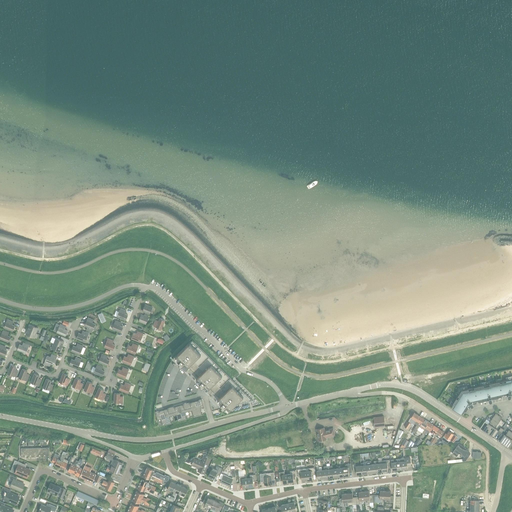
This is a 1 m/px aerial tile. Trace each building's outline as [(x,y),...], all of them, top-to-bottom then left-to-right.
[(145,314),(148,315),(149,314),(150,314),(152,307),(145,305),(142,311),(145,312),(145,314)] [(126,320),(128,315),(125,314),(126,311),(120,308),(117,317),(126,320)] [(148,317),(148,315),(145,314),(144,316),(141,315),(138,321),(146,324),(149,317),(148,317)] [(95,324),(92,323),(94,320),(88,318),(85,326),(87,327),(86,330),(92,332),(95,324)] [(165,321),(160,318),(159,321),(155,320),(153,326),(161,329),(165,321)] [(13,331),(15,326),(12,325),(13,322),(7,319),(4,327),(13,331)] [(121,332),(123,327),(120,326),(121,323),(115,320),(112,329),(121,332)] [(65,336),(68,331),(65,329),(66,326),(60,324),(57,332),(65,336)] [(27,330),(36,333),(38,328),(30,325),(27,330)] [(0,338),(8,342),(10,337),(8,336),(9,333),(3,330),(0,337),(0,338)] [(34,338),(36,333),(27,330),(25,335),(34,338)] [(81,334),(78,333),(76,338),(85,341),(88,333),(82,331),(81,334)] [(136,334),(133,333),(131,338),(140,342),(143,334),(137,331),(136,334)] [(53,343),(62,347),(64,342),(55,338),(53,343)] [(113,350),(115,345),(112,344),(114,341),(108,338),(104,347),(113,350)] [(250,398),(239,387),(192,340),(177,356),(181,360),(178,362),(179,364),(179,365),(181,367),(184,363),(199,377),(196,380),(197,381),(196,382),(198,384),(202,381),(223,402),(221,405),(222,406),(221,407),(223,409),(227,406),(228,407),(247,402),(247,401),(250,398)] [(19,345),(17,349),(26,353),(28,349),(29,345),(32,346),(33,344),(26,341),(25,343),(23,342),(22,345),(19,344),(19,345)] [(60,352),(62,347),(53,343),(51,348),(60,352)] [(131,346),(129,345),(126,350),(135,354),(138,346),(133,343),(131,346)] [(76,347),(73,346),(71,351),(80,354),(83,346),(77,344),(76,347)] [(54,364),(56,359),(57,356),(52,354),(50,357),(47,356),(44,364),(50,366),(51,363),(54,364)] [(107,365),(109,360),(107,359),(108,356),(102,354),(99,362),(107,365)] [(127,357),(124,356),(122,361),(131,365),(134,357),(128,354),(127,357)] [(74,360),(72,359),(69,364),(78,368),(81,359),(76,357),(74,360)] [(15,370),(16,367),(11,365),(8,374),(16,377),(18,371),(15,370)] [(102,376),(104,371),(102,370),(103,367),(97,365),(94,373),(102,376)] [(122,370),(119,369),(117,374),(125,378),(129,370),(123,367),(122,370)] [(26,374),(27,371),(22,369),(19,378),(27,381),(29,375),(26,374)] [(67,378),(68,375),(63,373),(59,382),(67,385),(70,379),(67,378)] [(38,379),(39,376),(34,374),(31,383),(39,386),(41,380),(38,379)] [(80,382),(81,380),(76,378),(72,386),(81,390),(83,384),(80,382)] [(498,396),(508,394),(508,396),(508,397),(509,398),(510,397),(511,396),(511,395),(511,378),(495,382),(498,396)] [(50,384),(51,381),(46,379),(43,387),(51,391),(53,385),(50,384)] [(91,386),(93,383),(87,381),(84,390),(92,393),(94,387),(91,386)] [(124,385),(121,384),(119,389),(128,393),(131,385),(125,382),(124,385)] [(495,382),(487,384),(480,386),(483,400),(488,399),(489,401),(490,402),(491,401),(492,401),(492,400),(491,398),(498,396),(495,382)] [(480,386),(461,390),(452,406),(464,413),(470,404),(471,406),(472,406),(473,406),(473,405),(473,404),(472,402),(483,400),(480,386)] [(103,393),(104,390),(99,388),(95,397),(103,400),(106,394),(103,393)] [(120,396),(120,393),(114,393),(114,403),(123,403),(123,397),(120,396)] [(194,401),(198,416),(202,415),(202,414),(201,408),(204,407),(202,400),(199,401),(199,400),(194,401)] [(192,411),(193,416),(193,417),(198,416),(194,401),(190,403),(191,407),(188,408),(188,411),(192,411)] [(187,419),(187,418),(185,412),(188,411),(188,408),(184,409),(183,404),(179,405),(183,420),(187,419)] [(175,412),(172,412),(173,416),(176,415),(178,420),(178,421),(183,420),(179,405),(174,407),(175,412)] [(163,410),(167,424),(172,423),(170,416),(173,416),(172,412),(169,413),(168,408),(163,410)] [(161,419),(163,425),(167,424),(163,410),(159,411),(159,412),(156,413),(157,420),(161,419)] [(414,423),(419,416),(414,412),(404,427),(407,429),(412,422),(413,423),(414,423)] [(487,433),(499,416),(496,413),(488,424),(485,421),(480,428),(479,427),(479,428),(487,433)] [(384,416),(374,417),(375,427),(385,426),(384,416)] [(415,433),(424,419),(419,416),(414,423),(417,425),(412,432),(415,433)] [(497,433),(498,431),(495,428),(502,418),(499,416),(487,433),(494,438),(497,433)] [(424,430),(429,422),(424,419),(415,433),(418,429),(423,432),(424,430)] [(429,433),(429,432),(434,425),(429,422),(424,430),(429,433)] [(429,432),(432,434),(430,436),(433,438),(434,436),(439,429),(434,425),(429,432)] [(504,444),(511,432),(507,429),(503,434),(500,432),(502,428),(501,427),(498,431),(497,433),(500,435),(497,440),(504,444)] [(316,429),(319,440),(326,439),(326,437),(334,435),(333,429),(326,430),(326,431),(324,431),(324,428),(316,429)] [(439,439),(444,432),(439,429),(434,436),(433,438),(430,441),(433,443),(434,444),(438,439),(439,439)] [(457,437),(454,434),(449,431),(447,434),(446,433),(442,439),(445,441),(448,443),(450,440),(454,442),(457,437)] [(16,432),(14,436),(18,437),(16,442),(19,444),(23,435),(16,432)] [(466,461),(467,458),(470,454),(468,452),(469,451),(459,444),(452,453),(457,456),(459,453),(464,457),(462,459),(455,460),(448,461),(448,463),(463,462),(462,461),(466,461)] [(64,459),(65,457),(65,456),(62,455),(60,460),(57,459),(59,455),(55,454),(52,462),(55,463),(54,465),(60,468),(63,460),(64,459)] [(68,463),(70,463),(73,457),(70,456),(68,461),(64,459),(63,460),(60,468),(65,470),(67,464),(67,463),(68,463)] [(198,471),(204,474),(210,459),(204,456),(202,462),(194,458),(192,464),(199,468),(198,471)] [(410,458),(404,459),(404,457),(401,458),(402,469),(407,468),(407,467),(411,466),(410,458)] [(79,467),(81,463),(83,460),(80,459),(79,461),(73,474),(79,476),(82,468),(79,467)] [(13,465),(10,471),(14,472),(27,478),(30,470),(20,466),(22,463),(15,460),(13,465)] [(73,474),(79,461),(76,460),(74,465),(71,464),(68,471),(73,474)] [(118,475),(123,463),(114,460),(111,468),(108,467),(106,470),(118,475)] [(382,463),(383,471),(388,471),(388,467),(390,467),(390,460),(384,461),(384,463),(382,463)] [(362,474),(361,466),(355,466),(355,461),(352,461),(353,471),(356,471),(356,474),(362,474)] [(343,468),(344,476),(349,475),(349,473),(352,472),(351,464),(346,464),(345,465),(345,467),(343,468)] [(470,475),(469,488),(481,489),(484,489),(485,466),(470,465),(470,470),(464,470),(464,469),(449,468),(449,483),(463,483),(464,474),(470,475)] [(85,466),(80,477),(92,482),(96,474),(90,471),(91,468),(85,466)] [(208,470),(210,471),(208,477),(214,479),(216,473),(219,475),(222,468),(216,466),(215,469),(212,468),(210,467),(208,470)] [(145,472),(160,479),(161,476),(157,474),(157,475),(153,473),(154,471),(147,467),(145,472)] [(306,471),(307,480),(312,479),(312,475),(315,474),(314,467),(308,468),(309,471),(306,471)] [(236,483),(236,476),(235,468),(231,469),(232,477),(232,478),(224,475),(220,482),(230,486),(231,484),(236,483)] [(307,480),(306,471),(303,471),(303,469),(297,469),(298,476),(301,476),(302,481),(307,480)] [(287,474),(288,482),(294,482),(293,479),(296,479),(295,470),(290,471),(290,474),(287,474)] [(159,482),(160,479),(145,472),(143,477),(150,480),(151,478),(159,482)] [(265,473),(260,474),(261,482),(264,482),(265,485),(271,484),(270,480),(275,480),(274,472),(265,473)] [(288,482),(287,474),(285,474),(284,472),(279,472),(280,481),(283,480),(283,483),(288,482)] [(247,478),(248,487),(254,486),(253,482),(256,481),(255,474),(250,475),(250,478),(247,478)] [(16,480),(17,478),(10,475),(9,478),(12,480),(10,486),(21,491),(24,484),(16,480)] [(248,487),(247,478),(245,478),(244,476),(239,476),(239,483),(242,483),(243,488),(248,487)] [(139,484),(155,491),(156,488),(148,484),(149,483),(142,479),(139,484)] [(110,491),(114,482),(109,480),(108,482),(103,480),(102,484),(106,486),(105,488),(110,491)] [(174,491),(177,484),(171,481),(168,489),(174,491)] [(62,498),(66,490),(63,488),(62,490),(60,489),(60,487),(50,483),(47,491),(57,495),(57,494),(60,495),(59,497),(62,498)] [(153,494),(155,491),(139,484),(137,488),(145,492),(146,489),(150,491),(149,492),(153,494)] [(179,493),(182,486),(177,484),(174,491),(179,493)] [(17,500),(19,496),(10,493),(11,489),(3,486),(2,489),(7,492),(4,499),(17,504),(18,500),(17,500)] [(182,486),(179,493),(185,496),(188,489),(182,486)] [(137,491),(134,497),(143,502),(146,495),(137,491)] [(375,495),(372,495),(369,495),(369,491),(364,492),(365,500),(365,506),(370,505),(369,503),(373,502),(374,502),(375,495)] [(385,499),(385,491),(380,491),(380,495),(377,495),(375,495),(374,502),(376,502),(382,502),(382,499),(385,499)] [(385,491),(385,499),(388,499),(388,502),(393,503),(393,496),(390,496),(391,491),(385,491)] [(362,500),(365,500),(364,492),(358,492),(359,497),(356,497),(357,504),(362,503),(362,500)] [(357,504),(356,497),(353,497),(352,493),(347,494),(348,505),(351,505),(357,504)] [(348,506),(348,505),(347,494),(342,494),(342,499),(339,499),(340,506),(343,506),(348,506)] [(211,508),(214,501),(208,498),(209,497),(206,496),(203,503),(206,504),(205,505),(211,508)] [(140,508),(143,502),(134,497),(131,504),(140,508)] [(319,501),(319,507),(323,507),(328,507),(328,503),(331,503),(331,498),(324,498),(324,501),(319,501)] [(0,506),(0,511),(12,511),(13,510),(4,506),(5,503),(0,500),(0,504),(1,505),(0,506)] [(214,501),(211,508),(217,510),(218,509),(221,510),(224,503),(221,502),(220,503),(214,501)] [(287,504),(288,511),(296,511),(294,503),(287,504)]
